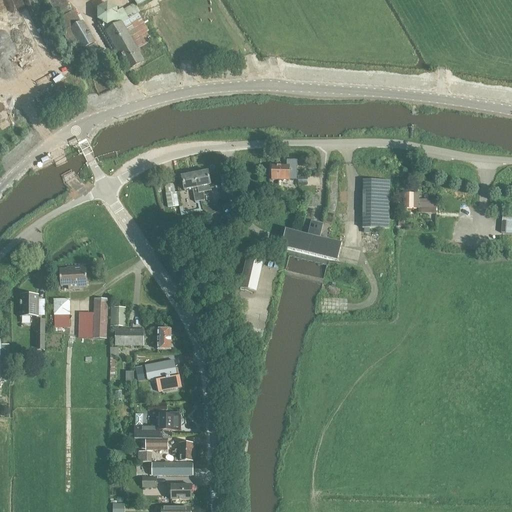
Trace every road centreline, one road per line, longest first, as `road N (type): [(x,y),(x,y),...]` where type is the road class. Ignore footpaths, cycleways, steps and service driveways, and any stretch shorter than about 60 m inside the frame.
road 1 (tertiary): [(75,131),(182,95),(258,88),(440,100),(511,114)]
road 2 (unclassified): [(511,161),(397,145),(226,146),(153,161),(106,189)]
road 3 (tertiary): [(220,511),(207,361),(186,312),(106,189)]
road 4 (track): [(312,511),(316,458),(336,408),(396,349),(423,309),(472,272),(473,251)]
road 5 (unclassified): [(0,257),(50,216),(106,189)]
road 6 (track): [(25,0),(53,54),(74,67),(109,50)]
